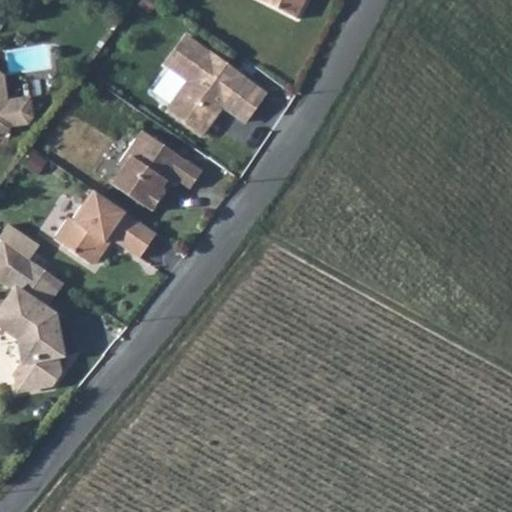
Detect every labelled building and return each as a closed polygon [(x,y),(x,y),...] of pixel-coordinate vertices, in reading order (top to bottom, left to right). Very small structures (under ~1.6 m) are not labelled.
[(262,0),(262,1),(294,18),(303,0),(262,0)] [(244,125),(267,95),(190,40),(170,67),(192,83),(171,111),(204,136),(224,109),(244,125)] [(2,77),(0,75),(0,135),(5,135),(10,128),(27,126),(32,119),(29,98),(6,102),(2,77)] [(190,192),(202,174),(142,132),(120,164),(121,173),(111,187),(144,210),(145,209),(151,214),(164,196),(163,189),(170,178),(174,181),(190,192)] [(163,189),(164,196),(174,181),(170,178),(163,189)] [(156,237),(93,193),(82,208),(85,210),(75,224),(69,219),(53,241),(89,266),(95,265),(112,242),(139,261),(156,237)] [(18,254),(4,244),(0,248),(0,280),(15,291),(5,305),(0,312),(0,320),(21,335),(18,340),(22,364),(14,376),(17,392),(60,384),(53,350),(56,349),(59,345),(54,317),(43,309),(39,307),(57,281),(18,254)] [(57,281),(39,307),(43,309),(61,284),(57,281)]
